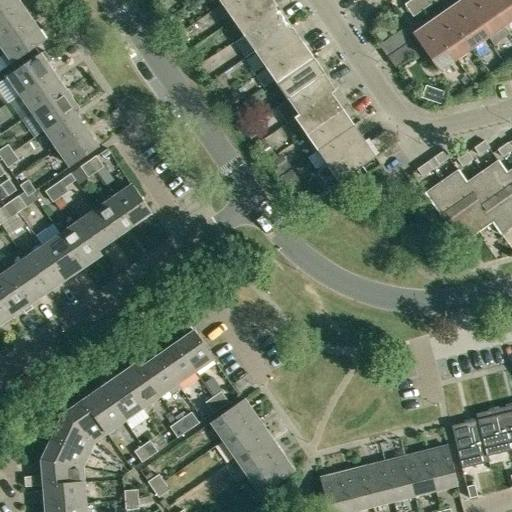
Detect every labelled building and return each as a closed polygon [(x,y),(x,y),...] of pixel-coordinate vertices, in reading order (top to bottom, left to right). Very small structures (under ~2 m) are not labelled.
[(0,0),(0,17),(19,4),(16,0),(0,0)] [(261,0),(227,0),(221,4),(232,20),(261,0)] [(261,0),(232,20),(243,36),(280,10),(273,0),(261,0)] [(423,10),(415,0),(411,0),(405,4),(414,17),(423,10)] [(432,4),(428,0),(415,0),(423,10),(432,4)] [(472,49),(488,38),(462,0),(446,11),(472,49)] [(485,0),(462,0),(488,38),(504,26),(485,0)] [(485,0),(504,26),(511,20),(511,4),(509,0),(485,0)] [(31,22),(19,4),(0,17),(0,43),(0,44),(31,22)] [(291,26),(280,10),(243,36),(254,52),(291,26)] [(446,11),(430,23),(456,60),(472,49),(446,11)] [(44,40),(31,22),(0,44),(6,52),(0,55),(0,56),(7,66),(13,62),(44,40)] [(456,60),(430,23),(414,34),(440,71),(456,60)] [(254,52),(265,68),(303,42),(291,26),(254,52)] [(410,40),(388,55),(396,66),(418,51),(410,40)] [(303,42),(265,68),(276,83),(313,58),(303,42)] [(21,94),(52,72),(45,62),(50,58),(44,50),(39,54),(8,75),(21,94)] [(276,83),(287,99),(324,74),(313,58),(276,83)] [(64,90),(52,72),(21,94),(33,112),(64,90)] [(324,74),(287,99),(298,115),(298,116),(332,93),(336,90),(324,74)] [(426,85),(421,97),(439,103),(444,91),(426,85)] [(33,112),(46,130),(73,111),(77,108),(64,90),(33,112)] [(231,91),(224,95),(230,105),(237,100),(231,91)] [(294,118),(306,134),(343,108),(332,93),(298,116),(298,115),(294,118)] [(306,134),(316,150),(353,124),(343,108),(306,134)] [(85,128),(73,111),(46,130),(58,147),(85,128)] [(316,150),(327,165),(364,139),(353,124),(316,150)] [(98,147),(85,128),(58,147),(71,166),(98,147)] [(264,138),(256,143),(268,160),(275,154),(264,138)] [(364,139),(327,165),(338,182),(376,156),(364,139)] [(485,140),(474,148),(479,155),(490,148),(485,140)] [(8,143),(0,148),(0,155),(2,159),(13,152),(8,143)] [(502,157),(511,150),(511,149),(507,143),(497,150),(502,157)] [(439,165),(450,157),(445,150),(434,157),(439,165)] [(19,159),(13,152),(2,159),(8,167),(19,159)] [(281,152),(268,161),(278,175),(290,166),(281,152)] [(457,160),(463,167),(473,159),(468,152),(457,160)] [(88,161),(96,172),(103,166),(96,156),(88,161)] [(511,213),(511,181),(506,173),(507,172),(498,160),(483,171),(511,213)] [(96,172),(88,161),(80,166),(88,177),(96,172)] [(433,169),(428,162),(417,169),(423,176),(427,173),(430,179),(436,175),(432,169),(433,169)] [(301,183),(291,168),(280,175),(290,190),(301,183)] [(478,232),(492,222),(493,221),(467,182),(458,170),(442,181),(478,232)] [(511,213),(483,171),(467,182),(493,221),(492,222),(501,235),(511,226),(511,213)] [(53,186),(60,196),(68,190),(65,187),(75,180),(70,173),(53,186)] [(15,189),(8,178),(0,183),(0,197),(1,199),(15,189)] [(27,179),(19,184),(28,196),(35,190),(27,179)] [(303,181),(289,191),(301,208),(313,200),(315,198),(303,181)] [(425,193),(460,244),(478,232),(442,181),(425,193)] [(133,225),(151,212),(132,185),(113,198),(133,225)] [(53,186),(45,191),(53,201),(60,196),(53,186)] [(19,195),(10,200),(18,211),(26,206),(19,195)] [(115,237),(133,225),(113,198),(96,210),(115,237)] [(10,217),(18,211),(10,200),(3,206),(10,217)] [(98,249),(115,237),(96,210),(79,221),(98,249)] [(101,253),(98,249),(79,221),(61,234),(82,266),(101,253)] [(64,278),(82,266),(61,234),(43,247),(64,278)] [(43,247),(25,259),(47,290),(64,278),(43,247)] [(29,303),(47,290),(25,259),(8,271),(29,303)] [(33,308),(29,303),(8,271),(0,276),(0,298),(11,315),(21,308),(25,313),(33,308)] [(0,322),(11,315),(0,298),(0,322)] [(195,370),(213,357),(194,330),(193,330),(190,325),(182,331),(185,336),(176,343),(195,370)] [(158,355),(177,382),(195,370),(176,343),(158,355)] [(177,382),(158,355),(141,367),(159,394),(177,382)] [(159,394),(141,367),(138,363),(120,376),(141,407),(159,394)] [(102,388),(124,419),(141,407),(120,376),(102,388)] [(73,385),(65,390),(73,401),(80,395),(73,385)] [(84,400),(106,432),(124,419),(102,388),(84,400)] [(211,396),(218,405),(225,400),(219,391),(211,396)] [(210,410),(218,405),(211,396),(204,401),(210,410)] [(224,438),(256,418),(243,399),(211,421),(224,438)] [(63,415),(94,440),(106,432),(84,400),(63,415)] [(511,404),(505,406),(502,407),(511,447),(511,404)] [(488,456),(511,449),(511,447),(502,407),(499,408),(488,410),(475,413),(477,419),(478,419),(487,456),(488,456)] [(94,440),(63,415),(53,437),(87,453),(94,440)] [(186,415),(177,421),(185,432),(193,426),(186,415)] [(268,436),(256,418),(224,438),(236,457),(268,436)] [(451,426),(462,468),(489,461),(488,456),(487,456),(478,419),(477,419),(474,420),(464,423),(451,426)] [(39,421),(35,429),(47,435),(51,426),(39,421)] [(185,432),(177,421),(170,426),(177,437),(185,432)] [(35,429),(31,438),(43,443),(47,435),(35,429)] [(280,453),(268,436),(236,457),(249,475),(280,453)] [(42,460),(81,467),(87,453),(53,437),(42,460)] [(149,439),(141,445),(149,456),(157,450),(149,439)] [(141,445),(134,450),(142,461),(149,456),(141,445)] [(434,489),(457,483),(448,446),(425,452),(434,489)] [(425,452),(403,458),(412,495),(434,489),(425,452)] [(249,475),(262,494),(293,472),(280,453),(249,475)] [(403,458),(382,463),(391,500),(412,495),(403,458)] [(44,485),(82,481),(81,467),(42,460),(44,485)] [(371,505),(391,500),(382,463),(361,468),(371,505)] [(361,468),(341,473),(350,510),(371,505),(361,468)] [(147,480),(153,488),(164,481),(158,473),(147,480)] [(341,473),(320,478),(328,511),(342,511),(350,510),(341,473)] [(37,475),(24,477),(25,486),(38,485),(37,475)] [(46,506),(84,503),(82,481),(44,485),(46,506)] [(164,481),(153,488),(158,496),(169,489),(164,481)] [(469,498),(477,496),(474,484),(466,486),(469,498)] [(125,499),(139,498),(138,491),(124,492),(125,499)] [(139,498),(125,499),(125,509),(139,508),(139,498)] [(84,511),(84,503),(46,506),(46,511),(84,511)]
